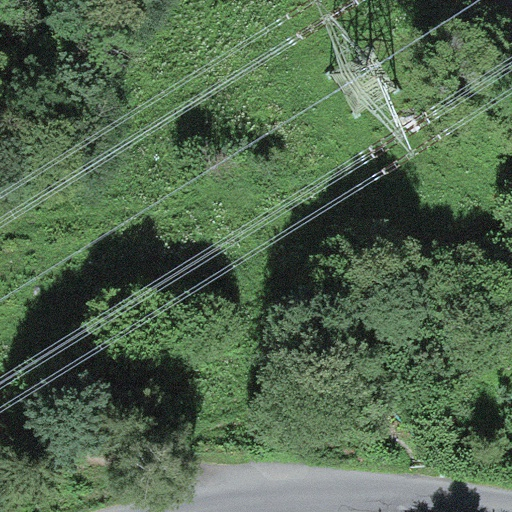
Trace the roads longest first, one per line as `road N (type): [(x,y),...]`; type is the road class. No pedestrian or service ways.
road 1 (unclassified): [(511,508),(336,493),(165,511)]
road 2 (track): [(239,502),(0,425)]
